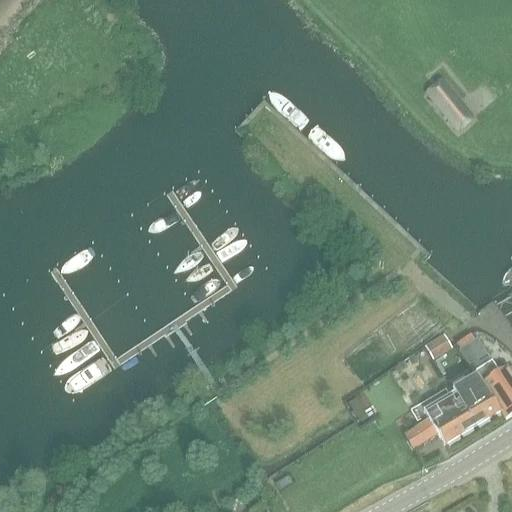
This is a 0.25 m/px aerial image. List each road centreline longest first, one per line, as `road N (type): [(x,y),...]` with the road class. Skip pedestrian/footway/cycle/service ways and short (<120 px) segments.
road 1 (track): [(30,511),(218,392)]
road 2 (tertiary): [(392,511),(511,440)]
